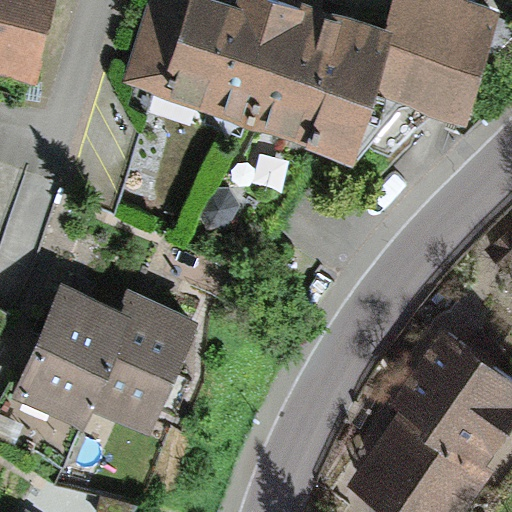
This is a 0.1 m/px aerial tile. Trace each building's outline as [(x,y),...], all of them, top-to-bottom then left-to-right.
[(49,0),(0,0),(0,70),(34,77),(49,0)] [(214,0),(214,1),(209,0),(137,0),(111,81),(331,152),(353,86),(373,24),(298,0),(214,0)] [(380,0),(373,24),(353,86),(451,118),(486,10),(453,0),(380,0)] [(93,405),(133,314),(68,285),(17,399),(82,428),(93,405)] [(201,320),(142,294),(133,314),(93,405),(151,431),(201,320)] [(449,511),(511,408),(511,376),(433,329),(339,485),(384,511),(449,511)]
